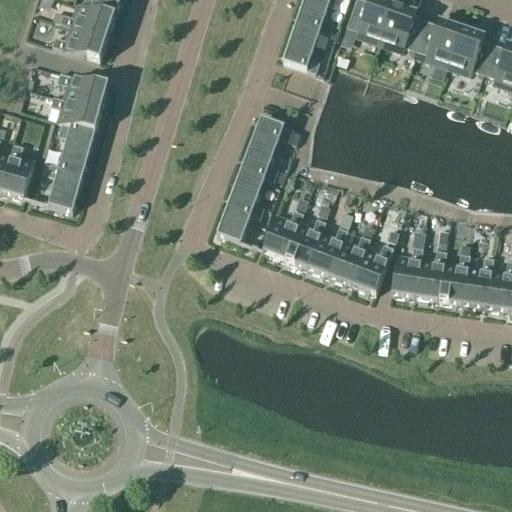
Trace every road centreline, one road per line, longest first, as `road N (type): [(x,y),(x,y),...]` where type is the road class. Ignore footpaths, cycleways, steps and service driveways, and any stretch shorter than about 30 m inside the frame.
road 1 (residential): [(286,0),(188,249),(376,319),(511,335)]
road 2 (residential): [(0,216),(84,237),(126,97),(123,67),(143,0)]
road 3 (unclassified): [(202,0),(119,278)]
road 4 (primary): [(273,483),(132,425)]
road 5 (primary): [(123,473),(273,483)]
road 6 (primary): [(403,511),(273,483)]
road 7 (unclassified): [(119,278),(54,261),(0,271)]
